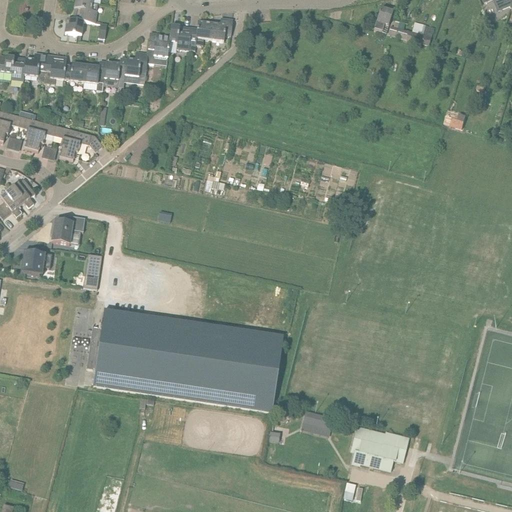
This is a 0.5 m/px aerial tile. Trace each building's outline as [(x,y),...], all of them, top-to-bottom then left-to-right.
[(492,0),(499,14),(499,16),(511,11),(511,6),(511,4),(510,0),(509,0),(492,0)] [(98,5),(75,2),(73,16),(77,17),(76,22),(95,25),(98,5)] [(380,10),(373,32),(386,36),(393,14),(380,10)] [(95,26),(95,25),(76,22),(67,21),(65,35),(81,38),(83,24),(95,26)] [(225,27),(211,26),(209,42),(224,44),(224,38),(231,38),(232,22),(225,21),(225,27)] [(388,37),(429,48),(434,30),(408,22),(407,26),(395,22),(393,29),(390,28),(388,37)] [(203,41),(209,42),(211,26),(198,24),(197,31),(190,30),(188,53),(192,53),(192,51),(195,52),(195,47),(202,48),(203,41)] [(104,41),(106,27),(99,26),(98,40),(104,41)] [(171,28),(169,38),(169,44),(169,45),(177,45),(176,51),(188,53),(190,30),(171,28)] [(147,58),(146,64),(153,65),(154,59),(167,60),(169,45),(169,44),(169,38),(161,37),(161,41),(155,40),(155,42),(149,41),(147,58)] [(38,79),(43,85),(43,80),(44,80),(46,63),(46,57),(39,57),(39,63),(25,61),(23,78),(38,79)] [(126,61),(124,78),(124,83),(143,86),(146,64),(147,58),(140,57),(140,63),(126,61)] [(5,62),(0,60),(0,83),(10,85),(11,82),(23,83),(23,78),(25,61),(5,59),(5,62)] [(66,66),(66,60),(58,59),(57,63),(52,62),(51,64),(46,63),(44,80),(43,80),(43,85),(53,87),(54,87),(55,86),(55,85),(55,81),(64,82),(66,66)] [(119,77),(124,78),(126,61),(120,60),(119,66),(106,65),(103,88),(117,90),(119,77)] [(99,70),(85,68),(83,85),(97,86),(96,93),(102,94),(103,88),(106,65),(99,64),(99,70)] [(69,83),(83,85),(85,68),(66,66),(64,82),(64,83),(64,82),(69,83)] [(474,97),(472,104),(484,107),(485,100),(474,97)] [(20,112),(18,119),(21,119),(24,120),(26,115),(26,114),(20,112)] [(10,127),(19,129),(21,119),(18,119),(4,115),(0,128),(0,144),(3,145),(5,136),(8,137),(10,127)] [(448,116),(445,125),(453,128),(456,119),(448,116)] [(24,151),(31,152),(38,124),(24,120),(21,119),(19,129),(27,132),(24,141),(27,142),(24,151)] [(53,138),(56,129),(38,124),(31,152),(38,154),(40,146),(42,146),(45,136),(53,138)] [(59,160),(66,162),(73,133),(56,129),(53,138),(62,141),(59,151),(61,151),(59,160)] [(75,155),(77,155),(80,145),(89,148),(95,155),(103,148),(95,139),(73,133),(66,162),(73,163),(75,155)] [(24,205),(28,210),(34,206),(30,200),(35,196),(23,181),(9,192),(21,207),(24,205)] [(17,210),(21,207),(9,192),(0,198),(0,199),(4,204),(0,207),(0,218),(2,222),(12,214),(16,220),(22,215),(17,210)] [(54,223),(51,244),(69,247),(71,233),(80,234),(83,235),(83,234),(84,223),(70,221),(69,226),(54,223)] [(24,253),(20,275),(24,275),(42,278),(43,270),(49,271),(51,257),(24,253)] [(97,292),(102,259),(88,256),(83,290),(97,292)] [(95,372),(92,388),(272,415),(283,338),(104,312),(101,332),(92,331),(86,371),(95,372)] [(146,401),(141,400),(139,410),(144,411),(145,406),(152,406),(153,402),(146,401)] [(330,433),(334,419),(305,412),(302,426),(330,433)] [(385,437),(357,429),(352,448),(356,449),(351,466),(359,468),(360,466),(390,474),(393,463),(402,465),(408,440),(385,435),(385,437)] [(279,435),(268,434),(267,444),(278,445),(279,435)] [(12,480),(10,487),(22,491),(25,484),(12,480)] [(348,485),(345,499),(361,503),(364,488),(348,485)]
